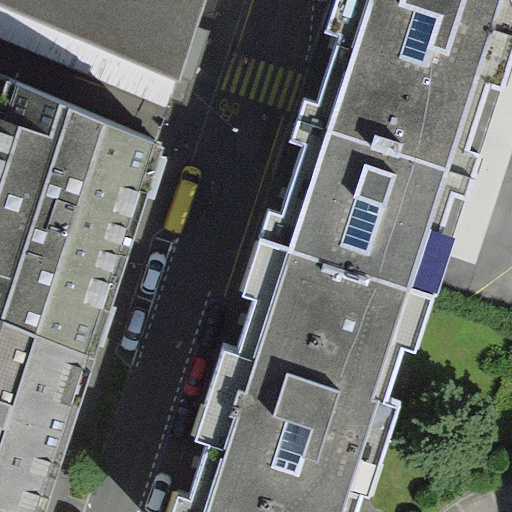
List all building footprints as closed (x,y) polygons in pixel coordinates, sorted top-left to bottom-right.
[(324,0),(298,83),(282,130),(451,185),(466,139),(510,0),(324,0)] [(2,77),(0,81),(0,314),(83,346),(140,200),(163,139),(2,77)] [(260,197),(241,259),(409,313),(451,185),(282,130),(260,197)] [(344,511),(409,313),(241,259),(196,396),(158,511),(344,511)] [(83,346),(0,314),(0,511),(18,511),(51,427),(83,346)]
